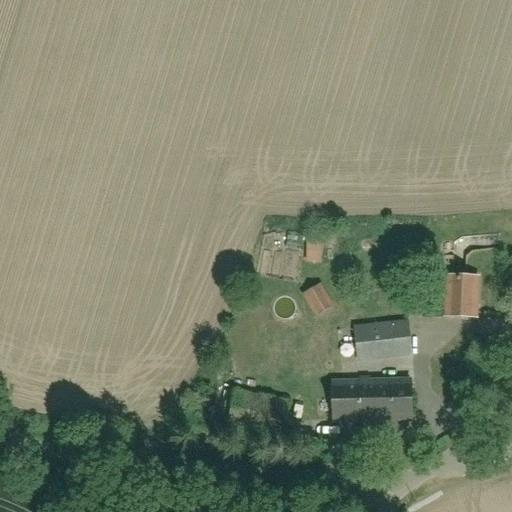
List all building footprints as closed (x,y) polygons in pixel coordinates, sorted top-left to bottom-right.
[(306,235),(307,264),(328,263),(327,234),(306,235)] [(446,281),(444,320),(490,322),(492,283),(446,281)] [(320,287),(304,298),(318,319),(334,309),(320,287)] [(355,329),(356,363),(409,361),(408,327),(355,329)] [(330,387),(331,426),(409,425),(408,385),(330,387)] [(233,389),(222,423),(274,439),(284,405),(233,389)]
